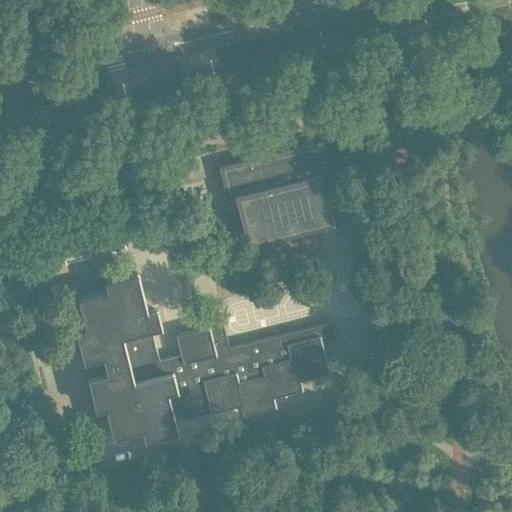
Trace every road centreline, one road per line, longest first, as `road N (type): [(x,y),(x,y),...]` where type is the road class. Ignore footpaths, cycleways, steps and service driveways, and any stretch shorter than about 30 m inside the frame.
road 1 (tertiary): [(165,89),(511,1)]
road 2 (tertiary): [(373,0),(156,54)]
road 3 (tertiary): [(0,130),(165,89)]
road 4 (tertiary): [(156,54),(0,93)]
